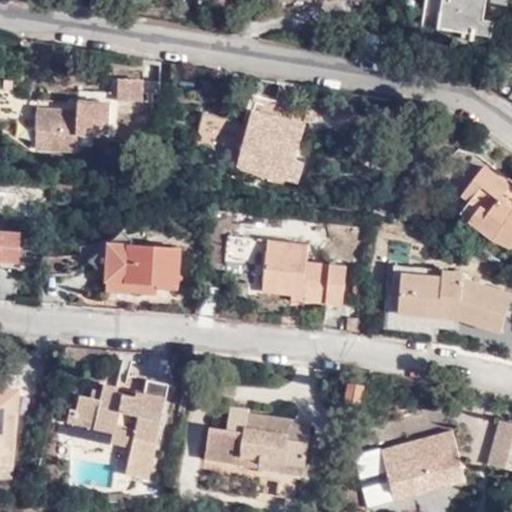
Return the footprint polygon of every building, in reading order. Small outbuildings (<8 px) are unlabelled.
[(455,0),(427,0),(422,29),(490,41),(492,22),(482,21),(484,12),(472,11),(471,13),(454,10),(455,0)] [(455,0),(454,10),(471,13),(472,11),(484,12),(485,0),(455,0)] [(297,85),(280,82),(272,118),(253,114),(251,125),(205,113),(195,146),(242,158),(244,150),(252,152),(248,169),(298,182),(303,163),(294,160),(303,126),(288,122),(297,85)] [(76,113),(76,112),(37,110),(35,149),(74,151),(75,134),(108,136),(110,104),(84,102),(83,113),(76,113)] [(76,102),(76,112),(76,113),(83,113),(84,102),(76,102)] [(244,150),(242,158),(240,167),(248,169),(252,152),(244,150)] [(481,184),(491,171),(487,167),(477,180),(481,184)] [(511,212),(511,214),(499,205),(503,201),(511,189),(511,188),(491,171),(481,184),(477,180),(463,196),(471,203),(480,210),(470,223),(493,242),(511,250),(511,212)] [(511,214),(511,212),(511,210),(503,201),(499,205),(511,214)] [(462,216),(470,223),(480,210),(471,203),(462,216)] [(135,245),(138,245),(125,230),(91,259),(106,274),(108,258),(134,259),(135,245)] [(22,234),(0,232),(0,262),(1,262),(18,264),(22,234)] [(305,288),(304,302),(344,306),(347,268),(307,263),(309,245),(269,241),(264,284),(305,288)] [(181,249),(138,245),(135,245),(134,259),(108,258),(106,274),(106,280),(156,285),(156,287),(178,289),(181,249)] [(501,332),(511,296),(511,293),(465,278),(465,271),(444,268),(443,276),(403,272),(400,314),(456,318),(501,332)] [(292,301),(304,302),(305,288),(264,284),(263,293),(292,295),(292,301)] [(123,397),(103,393),(101,401),(92,398),(81,396),(78,411),(72,410),(71,416),(94,421),(93,428),(114,433),(112,445),(133,449),(126,477),(150,481),(168,389),(127,381),(123,397)] [(348,382),(345,402),(360,404),(363,384),(348,382)] [(101,401),(103,393),(94,391),(92,398),(101,401)] [(15,408),(0,406),(0,481),(7,482),(15,408)] [(247,423),(249,412),(250,409),(232,406),(229,429),(212,426),(206,460),(304,475),(312,422),(287,419),(286,429),(247,423)] [(287,419),(249,412),(247,423),(286,429),(287,419)] [(69,424),(93,428),(94,421),(71,416),(69,424)] [(385,452),(357,451),(357,469),(364,485),(373,497),(383,504),(465,482),(452,434),(385,452)] [(304,475),(206,460),(203,475),(259,484),(260,477),(281,481),(279,497),(300,500),(304,475)]
